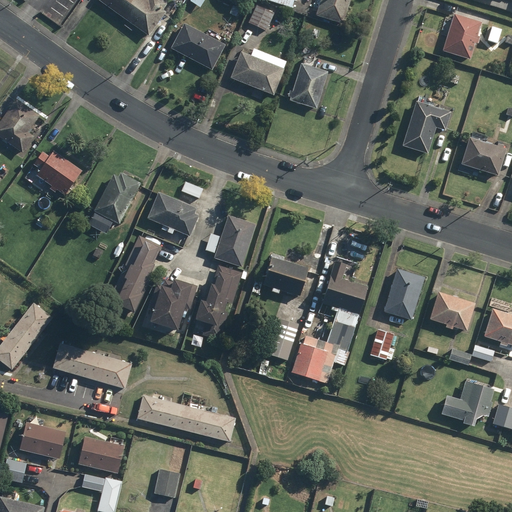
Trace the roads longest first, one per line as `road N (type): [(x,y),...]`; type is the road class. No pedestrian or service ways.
road 1 (residential): [(0,21),(169,132),(342,192)]
road 2 (residential): [(342,192),(402,0)]
road 3 (residential): [(342,192),(511,246)]
